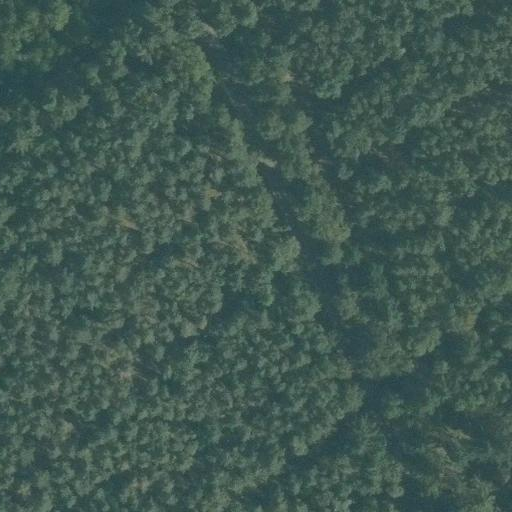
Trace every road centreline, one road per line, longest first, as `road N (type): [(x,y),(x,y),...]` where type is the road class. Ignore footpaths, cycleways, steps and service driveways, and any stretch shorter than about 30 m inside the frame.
road 1 (unclassified): [(418,511),(365,379),(184,0)]
road 2 (track): [(365,379),(511,250)]
